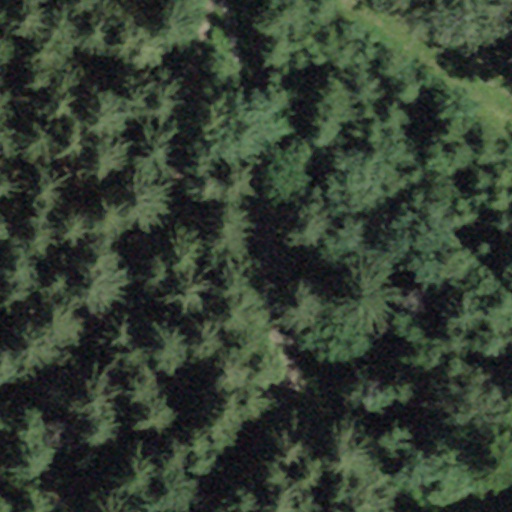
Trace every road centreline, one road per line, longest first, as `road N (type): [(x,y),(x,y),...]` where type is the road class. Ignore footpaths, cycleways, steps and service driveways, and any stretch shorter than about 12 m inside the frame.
road 1 (track): [(229,0),(276,324),(239,439),(173,511)]
road 2 (track): [(379,0),(511,95)]
